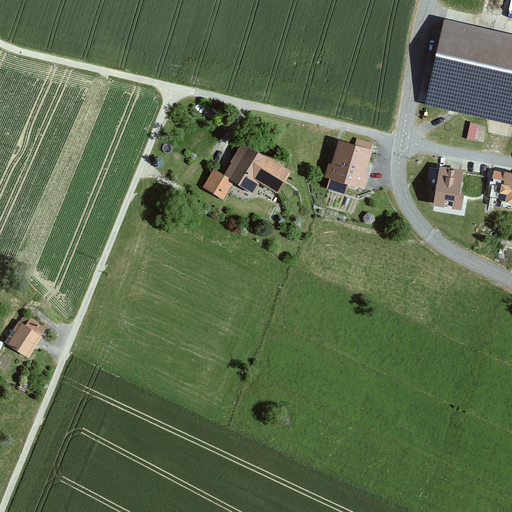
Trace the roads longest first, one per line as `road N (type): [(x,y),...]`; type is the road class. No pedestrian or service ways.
road 1 (track): [(0,511),(174,84)]
road 2 (track): [(400,144),(0,43)]
road 3 (unclassified): [(511,282),(457,257),(410,212),(400,187),(400,144)]
road 4 (unclassified): [(400,144),(426,0)]
